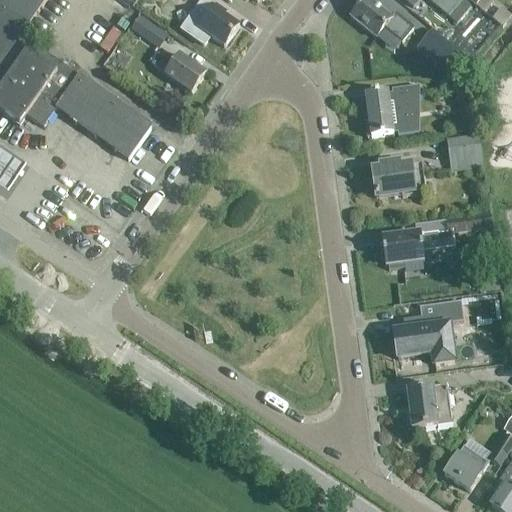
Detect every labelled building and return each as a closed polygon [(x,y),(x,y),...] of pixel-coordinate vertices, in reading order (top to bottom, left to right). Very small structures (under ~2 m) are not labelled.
[(0,0),(0,115),(19,129),(26,119),(43,130),(55,113),(128,165),(152,131),(79,79),(79,80),(42,54),(21,40),(30,27),(48,0),(0,0)] [(224,19),(226,16),(202,0),(179,34),(204,51),(210,41),(224,51),(239,30),(224,19)] [(398,0),(412,11),(420,0),(425,0),(457,26),(471,9),(464,2),(461,0),(398,0)] [(464,0),(475,9),(482,0),(464,0)] [(392,23),(366,2),(350,21),(376,42),(384,32),(402,47),(413,33),(395,18),(392,23)] [(157,31),(140,19),(130,33),(159,52),(168,38),(157,31)] [(30,27),(21,40),(42,54),(52,42),(30,27)] [(424,42),(454,68),(462,58),(431,33),(424,42)] [(173,69),(159,59),(152,68),(166,78),(165,80),(191,98),(205,77),(180,59),(173,69)] [(444,98),(469,94),(468,82),(442,85),(444,98)] [(387,97),(365,100),(368,126),(365,126),(367,141),(370,141),(371,142),(393,139),(392,138),(397,137),(398,141),(419,138),(420,90),(392,94),(392,98),(387,99),(387,97)] [(450,175),(483,171),(479,142),(447,145),(450,175)] [(0,157),(0,196),(6,200),(24,174),(0,157)] [(399,171),(398,166),(380,169),(380,173),(372,174),(375,201),(400,198),(400,202),(425,198),(421,168),(399,171)] [(455,252),(453,237),(493,232),(491,218),(446,224),(447,235),(447,237),(438,238),(438,236),(381,244),(385,270),(387,270),(388,274),(404,272),(403,268),(424,265),(423,256),(455,252)] [(406,335),(394,337),(398,364),(432,359),(434,370),(454,367),(449,333),(437,335),(436,329),(463,325),(463,324),(461,309),(461,306),(456,307),(420,312),(421,323),(405,326),(406,335)] [(406,435),(451,429),(446,389),(406,394),(409,414),(403,415),(406,435)] [(511,419),(503,433),(511,439),(511,419)] [(500,471),(511,452),(511,443),(504,438),(488,463),(500,471)] [(469,496),(488,468),(485,466),(491,458),(468,443),(444,479),(469,496)] [(492,511),(511,511),(511,465),(493,494),(499,498),(490,510),(492,511)]
